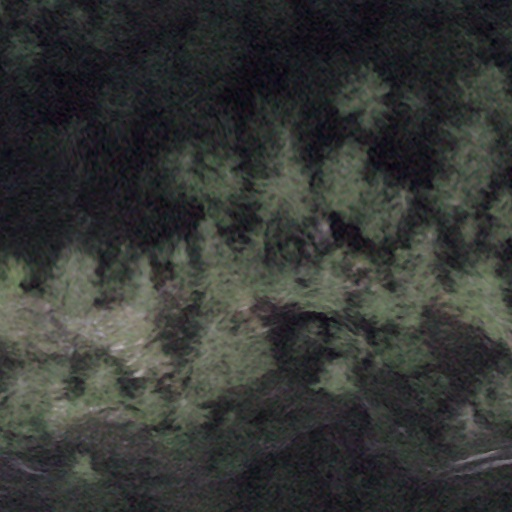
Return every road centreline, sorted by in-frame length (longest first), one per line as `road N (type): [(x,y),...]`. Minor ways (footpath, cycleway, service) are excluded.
road 1 (track): [(511,487),(397,484),(175,276),(80,312),(0,299)]
road 2 (track): [(0,221),(81,91),(0,61)]
